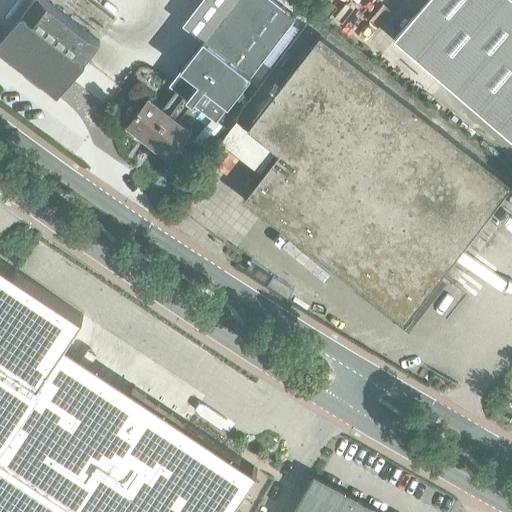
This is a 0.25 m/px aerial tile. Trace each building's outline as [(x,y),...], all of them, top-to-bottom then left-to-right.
[(31,0),(9,29),(0,40),(0,51),(58,97),(72,79),(101,41),(48,0),(31,0)] [(217,117),(297,15),(278,0),(234,0),(171,82),(178,87),(163,107),(150,97),(128,124),(156,145),(171,157),(192,130),(179,119),(194,99),(217,117)] [(511,0),(427,0),(397,36),(511,134),(511,0)] [(405,321),(511,182),(463,145),(320,34),(248,126),(282,152),(246,197),(405,321)] [(262,61),(257,68),(266,74),(271,67),(262,61)] [(0,259),(0,511),(229,511),(255,474),(238,463),(242,458),(134,386),(130,392),(107,426),(40,382),(63,348),(67,342),(84,315),(18,271),(0,259)] [(381,511),(315,475),(294,511),(381,511)]
